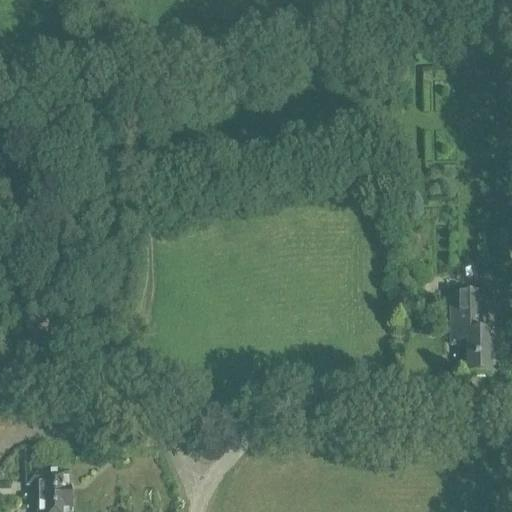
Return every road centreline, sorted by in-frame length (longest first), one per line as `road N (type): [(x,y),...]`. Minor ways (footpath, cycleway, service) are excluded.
road 1 (track): [(87,0),(95,75),(120,85),(149,428)]
road 2 (residential): [(511,421),(252,429)]
road 3 (residential): [(177,428),(23,431),(0,450)]
